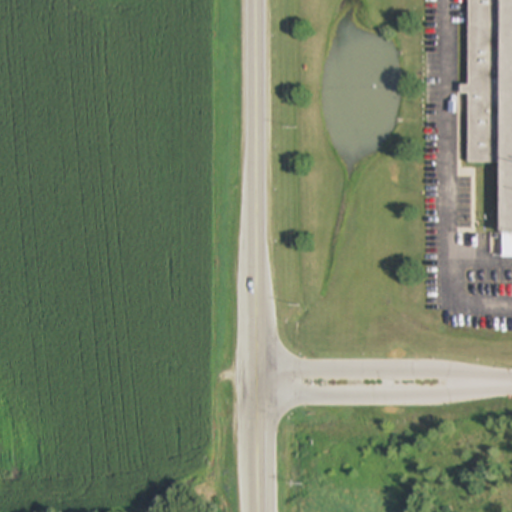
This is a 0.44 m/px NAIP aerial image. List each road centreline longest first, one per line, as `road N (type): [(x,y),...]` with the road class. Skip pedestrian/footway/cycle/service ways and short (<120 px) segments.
road 1 (primary): [(258,511),(262,0)]
road 2 (residential): [(258,400),(431,397),(481,384)]
road 3 (residential): [(481,384),(440,373),(259,369)]
